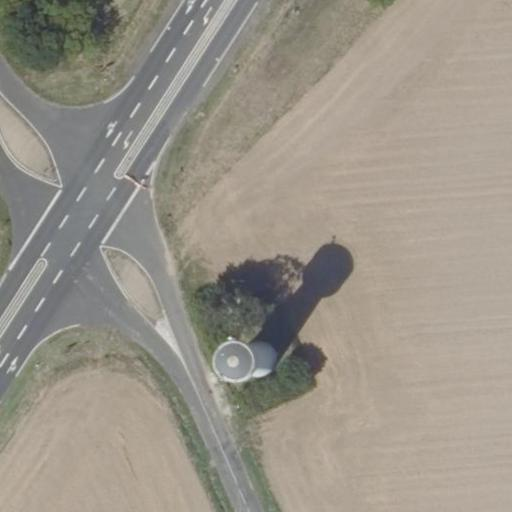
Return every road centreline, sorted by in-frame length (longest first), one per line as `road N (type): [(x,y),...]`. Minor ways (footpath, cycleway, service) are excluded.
road 1 (primary): [(113,209),(249,0)]
road 2 (primary): [(214,0),(96,188)]
road 3 (primary): [(195,0),(86,170)]
road 4 (tertiary): [(195,383),(162,275),(113,209)]
road 5 (tertiary): [(80,259),(195,383)]
road 6 (primary): [(0,385),(80,259)]
road 7 (tertiary): [(195,383),(249,511)]
road 8 (secondary): [(86,170),(0,73)]
road 9 (primary): [(0,346),(68,241)]
